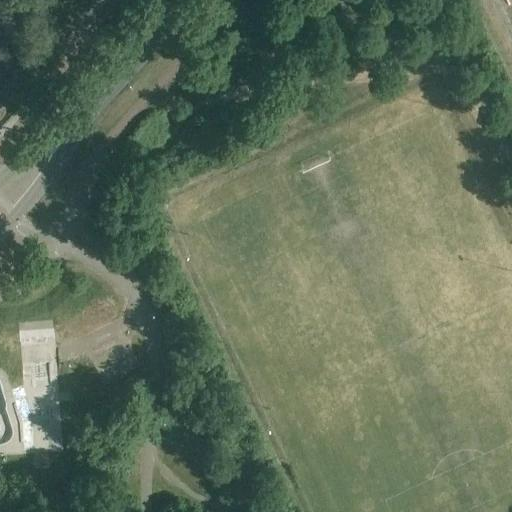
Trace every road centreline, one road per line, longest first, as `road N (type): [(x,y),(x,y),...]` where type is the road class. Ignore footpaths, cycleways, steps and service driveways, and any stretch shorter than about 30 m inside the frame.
road 1 (tertiary): [(0,233),(95,102)]
road 2 (tertiary): [(95,102),(176,0)]
road 3 (tertiary): [(95,102),(0,177)]
